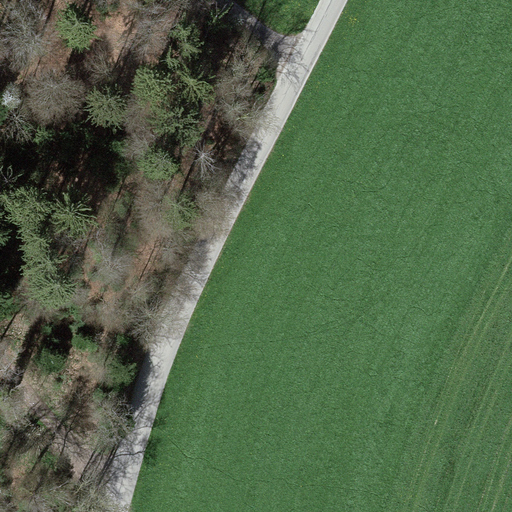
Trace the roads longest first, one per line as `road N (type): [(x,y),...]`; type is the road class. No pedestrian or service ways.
road 1 (unclassified): [(103,511),(173,321),(331,0)]
road 2 (track): [(0,366),(112,486)]
